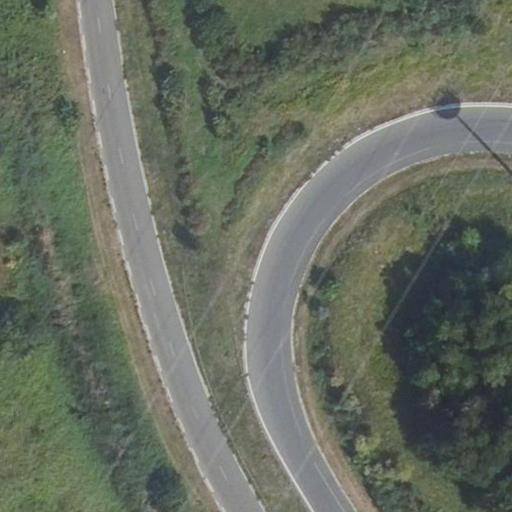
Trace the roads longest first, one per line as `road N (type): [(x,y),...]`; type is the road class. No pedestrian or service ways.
road 1 (primary): [(327,511),(274,412),(266,378),(264,311),(280,254),(319,192),(377,150),(442,127),(511,123)]
road 2 (primary): [(96,0),(152,289),(195,413),(245,511)]
